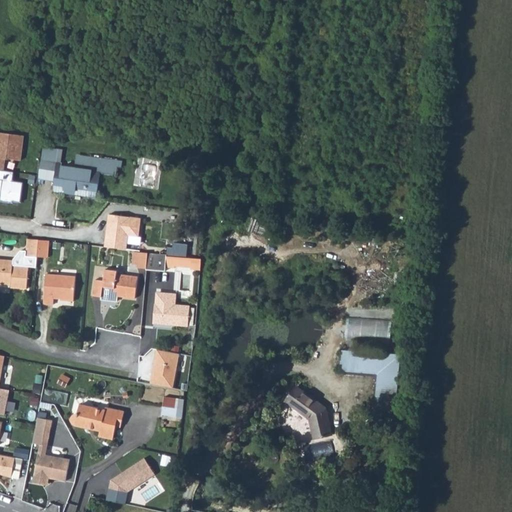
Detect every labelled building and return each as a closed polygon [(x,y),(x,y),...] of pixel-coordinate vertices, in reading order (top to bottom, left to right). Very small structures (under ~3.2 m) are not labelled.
[(19,135),(0,131),(0,169),(4,170),(6,158),(21,160),(23,143),(18,142),(19,135)] [(56,177),(55,188),(86,192),(86,196),(97,197),(101,172),(103,159),(89,157),(89,161),(86,160),(86,165),(77,164),(77,169),(57,166),(58,160),(42,158),(40,175),(56,177)] [(103,159),(101,172),(113,174),(116,161),(103,159)] [(14,172),(4,170),(0,169),(0,179),(3,180),(1,196),(0,201),(13,203),(13,202),(21,203),(24,183),(13,181),(14,172)] [(55,188),(54,191),(60,192),(86,196),(86,192),(55,188)] [(142,217),(107,212),(103,246),(126,249),(128,235),(140,236),(142,217)] [(26,256),(37,257),(38,241),(28,240),(26,256)] [(38,241),(37,257),(47,258),(49,242),(38,241)] [(138,260),(137,267),(147,268),(148,252),(139,251),(138,260)] [(148,252),(147,268),(163,270),(163,265),(175,267),(175,264),(192,266),(192,268),(200,270),(201,260),(176,256),(148,252)] [(0,280),(11,282),(11,285),(11,287),(27,288),(29,267),(13,266),(13,260),(0,259),(0,280)] [(101,299),(116,300),(117,295),(135,296),(137,275),(115,273),(115,270),(103,269),(102,281),(94,280),(93,296),(102,296),(101,299)] [(46,274),(44,304),(53,304),(54,298),(74,300),(76,276),(46,274)] [(158,291),(155,322),(188,325),(190,306),(176,305),(177,292),(158,291)] [(155,364),(152,385),(174,389),(180,354),(160,350),(157,365),(155,364)] [(376,423),(394,425),(401,357),(344,351),(342,371),(379,374),(376,423)] [(297,387),(287,401),(311,419),(315,438),(332,435),(326,407),(297,387)] [(11,391),(0,388),(0,414),(6,416),(11,391)] [(166,397),(163,414),(176,416),(179,400),(166,397)] [(72,417),(72,420),(72,423),(75,425),(82,426),(101,431),(100,436),(113,439),(116,426),(122,427),(125,412),(106,407),(105,410),(80,404),(79,414),(74,415),(72,417)] [(55,419),(38,416),(33,443),(41,445),(34,481),(48,484),(49,478),(67,482),(72,456),(49,452),(55,419)] [(18,449),(16,457),(29,460),(30,451),(18,449)] [(0,455),(0,474),(12,478),(16,458),(0,455)] [(111,478),(106,500),(126,504),(129,491),(157,473),(146,456),(111,478)]
